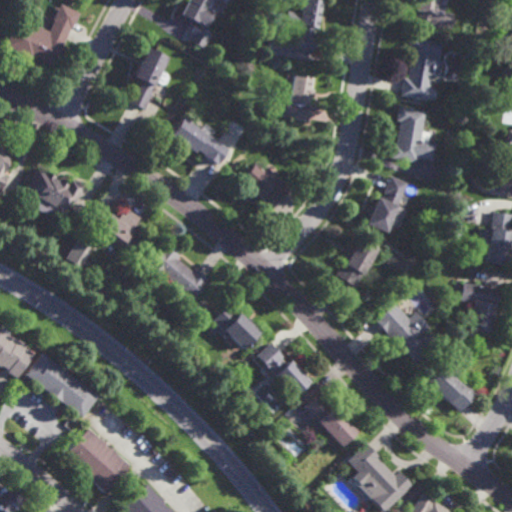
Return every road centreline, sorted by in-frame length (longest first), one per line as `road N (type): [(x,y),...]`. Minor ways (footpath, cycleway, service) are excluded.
road 1 (residential): [(511,499),(418,433),(213,224),(152,178),(0,94)]
road 2 (secondary): [(269,511),(198,426),(132,365),(0,275)]
road 3 (residential): [(373,0),(344,168),(319,213),(266,273)]
road 4 (residential): [(63,124),(129,0)]
